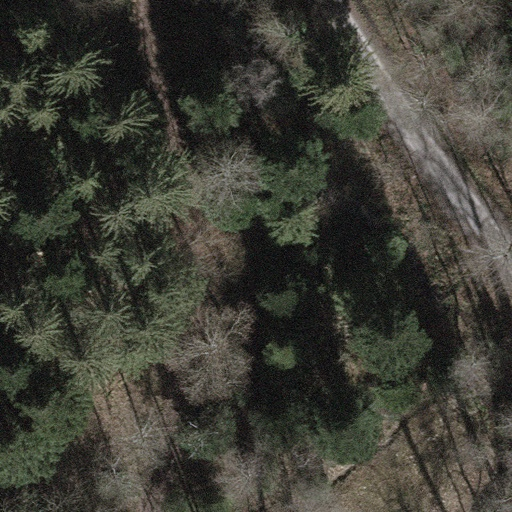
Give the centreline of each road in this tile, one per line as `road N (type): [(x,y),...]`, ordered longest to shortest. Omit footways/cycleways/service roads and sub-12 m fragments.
road 1 (track): [(300,0),(246,295),(147,511)]
road 2 (track): [(340,0),(403,102),(511,239)]
